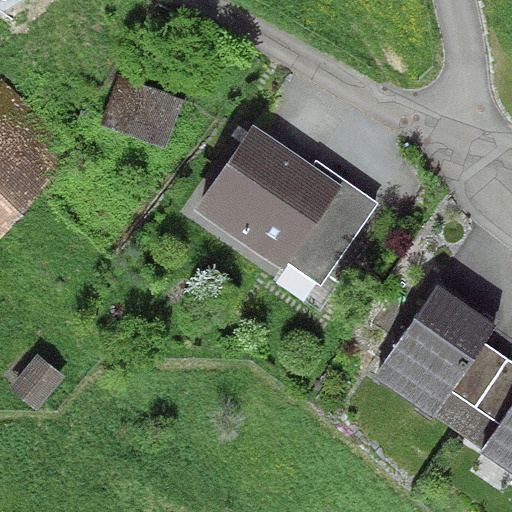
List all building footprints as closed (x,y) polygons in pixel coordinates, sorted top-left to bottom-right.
[(169,151),(188,98),(117,73),(98,127),(169,151)] [(0,80),(0,235),(78,155),(0,80)] [(254,123),(196,208),(286,270),(291,262),(344,185),(315,165),(254,123)] [(380,202),(318,160),(315,165),(344,185),(291,262),(323,284),(380,202)] [(437,286),(375,376),(434,417),(436,415),(452,391),(484,344),(496,326),(437,286)] [(511,362),(484,344),(452,391),(501,425),(511,408),(511,362)] [(39,354),(10,390),(37,411),(66,375),(39,354)] [(452,391),(436,415),(484,449),(501,425),(452,391)] [(511,408),(501,425),(484,449),(481,453),(511,474),(511,408)]
